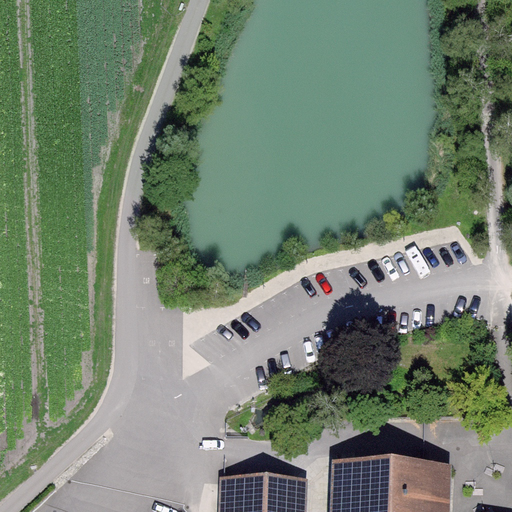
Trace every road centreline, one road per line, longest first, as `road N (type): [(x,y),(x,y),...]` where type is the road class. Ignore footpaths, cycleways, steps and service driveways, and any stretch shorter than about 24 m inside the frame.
road 1 (unclassified): [(200,0),(135,189),(122,393)]
road 2 (track): [(511,437),(456,448),(217,457)]
road 3 (unclassified): [(481,0),(499,286)]
road 4 (track): [(122,393),(4,511)]
road 5 (track): [(499,286),(511,410)]
